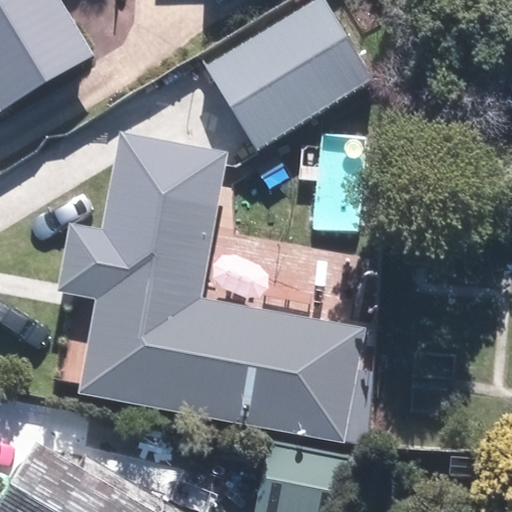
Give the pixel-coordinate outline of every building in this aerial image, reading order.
[(0,0),(0,111),(2,115),(93,60),(56,0),(0,0)] [(322,0),(211,66),(261,150),(372,85),(322,0)] [(98,302),(80,396),(344,446),(366,333),(201,302),(229,158),(124,138),(106,234),(74,228),(61,295),(98,302)] [(271,449),(259,511),(335,511),(345,463),(271,449)] [(146,511),(41,450),(3,511),(146,511)]
